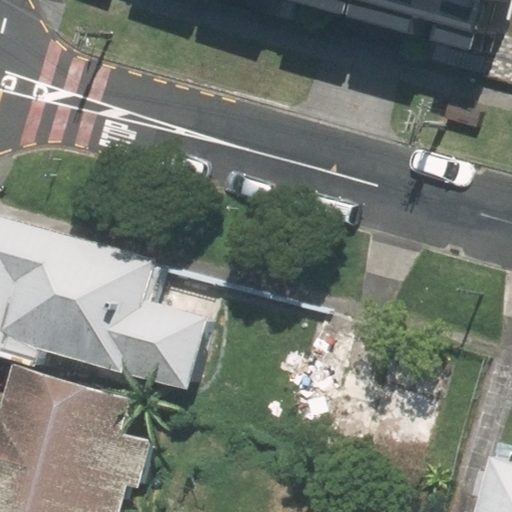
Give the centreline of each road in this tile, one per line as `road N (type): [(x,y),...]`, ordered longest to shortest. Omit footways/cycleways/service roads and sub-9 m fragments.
road 1 (residential): [(511,223),(135,118)]
road 2 (residential): [(0,55),(33,60),(135,118)]
road 3 (residential): [(135,118),(0,110)]
